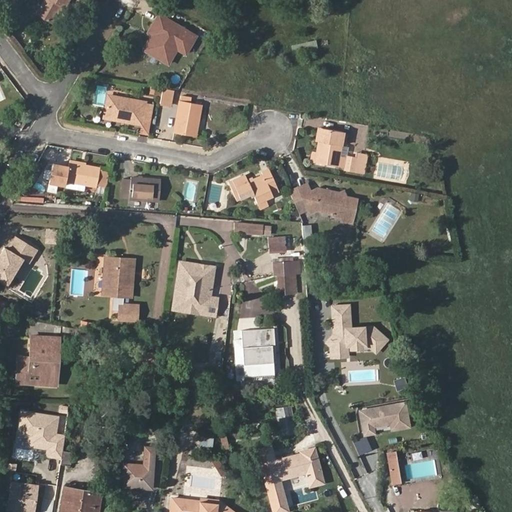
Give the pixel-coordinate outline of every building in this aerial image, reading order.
[(45,0),(37,15),(52,23),(61,7),(64,8),(69,0),(45,0)] [(52,23),(55,24),(64,8),(61,7),(52,23)] [(160,15),(150,33),(154,35),(145,50),(163,60),(171,45),(178,49),(186,54),(196,37),(160,15)] [(163,60),(170,64),(178,49),(171,45),(163,60)] [(157,103),(168,105),(170,91),(160,89),(157,103)] [(142,102),(105,95),(102,114),(117,117),(117,120),(137,123),(138,122),(145,124),(148,105),(141,104),(142,102)] [(191,137),(197,107),(176,103),(171,133),(191,137)] [(14,124),(23,126),(27,119),(21,114),(14,124)] [(321,145),(318,145),(314,166),(336,170),(342,135),(323,132),(321,145)] [(353,176),(356,161),(345,159),(343,174),(353,176)] [(82,166),(66,164),(65,168),(58,166),(54,184),(62,186),(63,182),(93,188),(97,169),(82,166)] [(54,184),(58,166),(50,165),(46,183),(54,184)] [(262,176),(248,182),(244,175),(227,182),(235,201),(252,194),(256,203),(272,196),(271,195),(278,191),(268,169),(260,172),(262,176)] [(135,179),(128,178),(128,180),(120,180),(118,199),(156,202),(157,180),(139,179),(135,179)] [(356,200),(347,199),(343,191),(339,193),(317,189),(310,191),(307,185),(289,193),(299,215),(307,211),(309,215),(317,211),(330,214),(331,216),(340,218),(342,223),(352,225),(356,200)] [(256,203),(259,209),(274,202),(272,196),(256,203)] [(261,233),(261,225),(235,221),(234,230),(261,233)] [(2,247),(18,256),(17,257),(24,261),(32,247),(10,234),(2,247)] [(285,251),(284,239),(269,240),(270,252),(285,251)] [(2,247),(0,245),(0,279),(3,282),(17,257),(18,256),(2,247)] [(120,296),(127,296),(129,266),(113,265),(114,258),(102,257),(99,294),(109,295),(108,306),(112,306),(112,310),(115,310),(114,320),(133,322),(134,309),(130,309),(131,304),(119,303),(120,296)] [(129,266),(130,258),(114,258),(113,265),(129,266)] [(197,265),(197,262),(176,260),(172,298),(184,300),(184,295),(195,296),(195,301),(205,302),(205,306),(214,306),(215,295),(207,294),(210,264),(202,263),(202,265),(197,265)] [(291,276),(294,276),(293,263),(274,264),(275,277),(278,277),(291,276)] [(279,296),(292,295),(291,276),(278,277),(279,296)] [(214,306),(205,306),(205,302),(195,301),(195,296),(184,295),(184,300),(172,298),(172,304),(214,309),(214,306)] [(387,339),(373,328),(351,329),(349,306),(333,307),(334,330),(337,330),(337,335),(335,335),(327,343),(332,347),(336,350),(344,350),(347,346),(348,346),(367,345),(376,352),(387,339)] [(28,319),(27,335),(30,335),(58,337),(59,324),(28,319)] [(254,330),(255,346),(243,346),(242,341),(235,341),(237,365),(244,365),(245,383),(258,382),(258,378),(263,378),(263,381),(275,380),(272,341),(275,341),(274,329),(254,330)] [(254,330),(242,332),(242,341),(243,346),(255,346),(254,330)] [(55,354),(58,354),(58,337),(30,335),(29,357),(26,356),(24,382),(53,384),(55,354)] [(349,357),(348,346),(347,346),(344,350),(336,350),(332,347),(332,358),(349,357)] [(137,372),(154,374),(156,354),(139,352),(137,372)] [(18,356),(16,382),(24,382),(26,356),(18,356)] [(411,387),(408,377),(398,380),(401,390),(411,387)] [(407,399),(359,407),(363,434),(412,426),(407,399)] [(293,404),(277,406),(281,435),(297,432),(293,404)] [(22,411),(18,434),(29,435),(37,437),(36,445),(47,447),(51,448),(50,455),(61,456),(64,435),(54,433),(57,416),(22,411)] [(233,422),(232,411),(220,413),(222,423),(233,422)] [(228,450),(225,432),(220,433),(223,451),(228,450)] [(201,443),(213,444),(214,435),(202,434),(201,443)] [(28,444),(36,445),(37,437),(29,435),(28,444)] [(145,446),(143,464),(123,463),(122,486),(152,488),(154,446),(145,446)] [(274,460),(271,446),(258,449),(272,511),(280,511),(287,510),(279,479),(306,472),(309,485),(323,482),(314,447),(301,450),(302,454),(274,460)] [(68,465),(70,451),(62,450),(61,456),(60,464),(68,465)] [(400,482),(396,451),(388,453),(393,483),(400,482)] [(29,511),(31,511),(36,484),(11,481),(7,508),(29,511)] [(64,487),(59,511),(91,511),(95,491),(64,487)] [(96,511),(99,492),(95,491),(91,511),(96,511)] [(215,511),(217,503),(172,498),(170,511),(215,511)] [(228,511),(217,503),(215,511),(228,511)]
